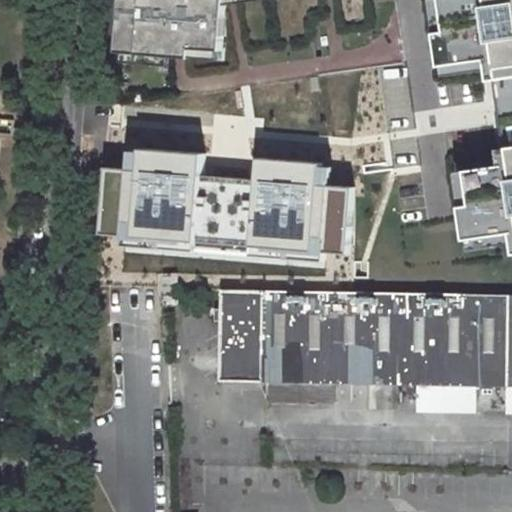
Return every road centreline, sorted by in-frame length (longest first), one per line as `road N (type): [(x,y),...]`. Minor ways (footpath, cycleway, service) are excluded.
road 1 (residential): [(79,0),(38,437)]
road 2 (unknown): [(511,430),(307,418),(251,407),(189,381),(136,377)]
road 3 (unknown): [(291,511),(457,511)]
road 4 (residential): [(139,440),(132,292)]
